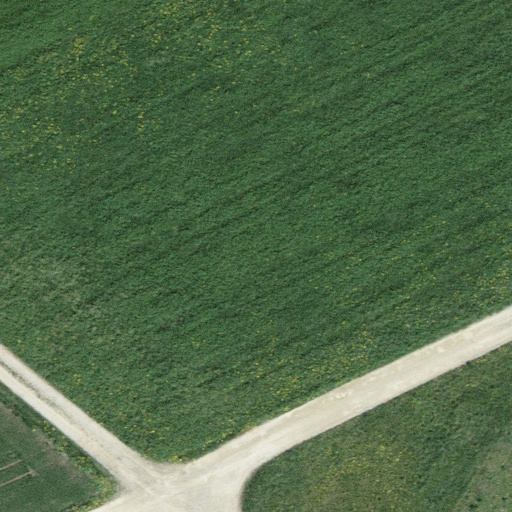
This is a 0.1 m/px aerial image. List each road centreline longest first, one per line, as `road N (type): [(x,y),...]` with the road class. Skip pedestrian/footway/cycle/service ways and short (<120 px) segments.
road 1 (track): [(511,320),(269,437),(176,505)]
road 2 (track): [(176,505),(0,360)]
